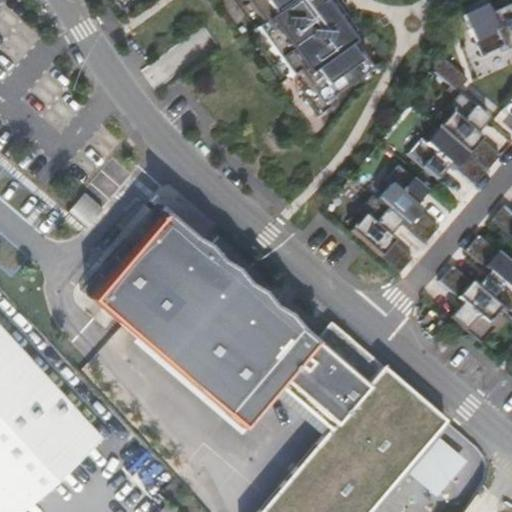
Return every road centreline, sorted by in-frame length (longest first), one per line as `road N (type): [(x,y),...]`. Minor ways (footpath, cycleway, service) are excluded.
road 1 (residential): [(64,0),(120,93),(203,183),(366,326)]
road 2 (residential): [(366,326),(511,166)]
road 3 (residential): [(366,326),(511,444)]
